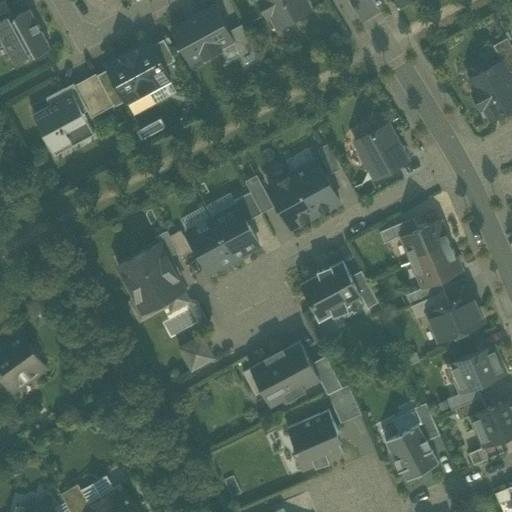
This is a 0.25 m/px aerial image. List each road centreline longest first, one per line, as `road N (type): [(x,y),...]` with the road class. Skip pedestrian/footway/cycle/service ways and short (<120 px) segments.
road 1 (residential): [(253,348),(224,289),(466,172)]
road 2 (residential): [(367,0),(466,172)]
road 3 (residential): [(61,0),(82,36),(153,0)]
